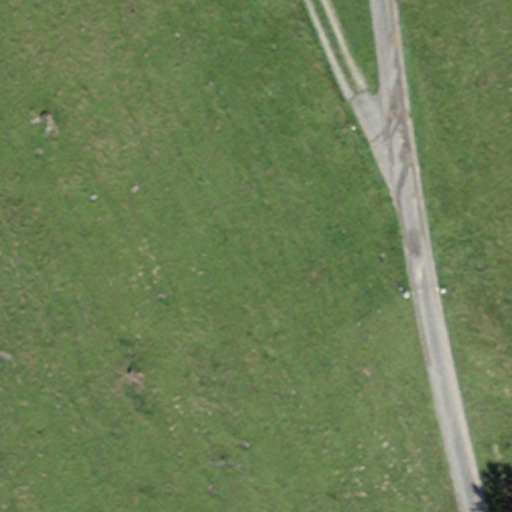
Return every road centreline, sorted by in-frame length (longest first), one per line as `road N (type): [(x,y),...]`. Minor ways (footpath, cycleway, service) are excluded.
road 1 (track): [(479,511),(416,249),(384,0)]
road 2 (track): [(317,0),(409,197)]
